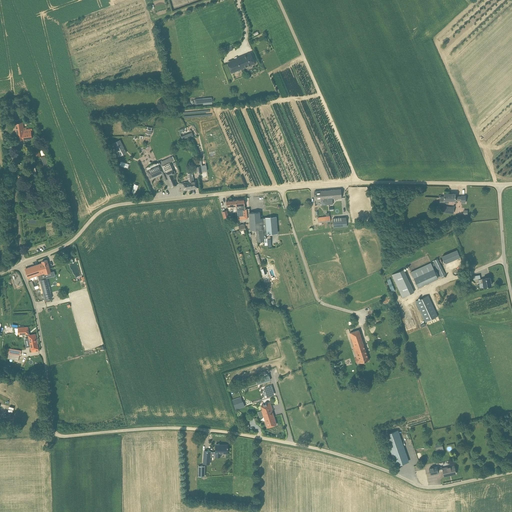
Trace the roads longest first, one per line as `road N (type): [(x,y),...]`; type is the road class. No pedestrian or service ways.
road 1 (unclassified): [(511,468),(433,485),(368,459),(251,433),(155,427),(54,434),(45,354),(18,265)]
road 2 (unclassified): [(280,187),(108,206),(66,245),(18,265)]
road 3 (unclassified): [(358,183),(278,0)]
road 4 (unclassified): [(354,312),(317,299),(280,187)]
road 5 (unclassified): [(498,184),(358,183)]
